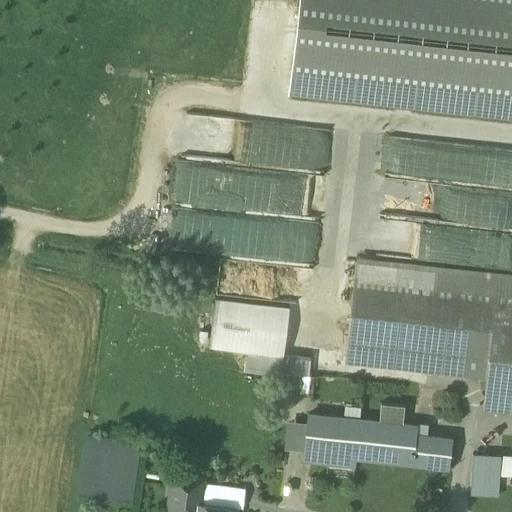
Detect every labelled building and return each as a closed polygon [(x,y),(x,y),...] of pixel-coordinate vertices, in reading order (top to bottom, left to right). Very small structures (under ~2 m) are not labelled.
[(511,0),(300,0),(291,78),(511,103),(511,0)] [(310,173),(315,122),(186,110),(178,196),(246,203),(250,167),(310,173)] [(393,241),(389,240),(385,241),(383,241),(381,242),(379,244),(377,247),(376,249),(375,251),(375,254),(375,256),(375,258),(376,260),(377,261),(378,262),(379,262),(397,264),(398,263),(400,261),(402,258),(402,254),(401,250),(400,247),(398,244),(395,242),(393,241)] [(511,277),(397,264),(394,266),(391,267),(388,268),(387,268),(386,267),(383,266),(381,265),(380,265),(379,264),(378,262),(357,260),(346,361),(482,375),(481,385),(485,385),(483,406),(505,408),(511,348),(511,277)] [(289,305),(215,296),(209,344),(283,353),(289,305)] [(245,367),(273,371),(276,353),(247,348),(245,367)] [(309,379),(293,378),(289,409),(305,411),(309,379)] [(405,403),(382,401),(380,419),(403,421),(405,403)] [(380,419),(309,411),(304,458),(355,463),(355,455),(448,465),(452,436),(416,432),(417,423),(380,419)] [(137,440),(86,433),(78,494),(129,501),(137,440)] [(501,453),(473,451),(471,492),(499,494),(501,453)] [(205,477),(172,473),(168,507),(183,509),(196,511),(198,501),(201,501),(205,477)] [(201,501),(198,501),(196,511),(234,511),(235,506),(201,501)]
